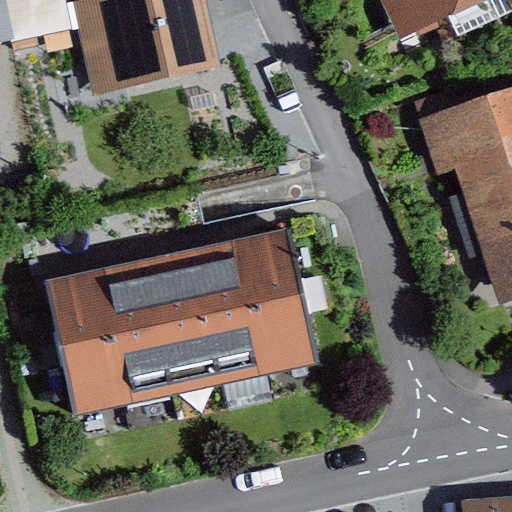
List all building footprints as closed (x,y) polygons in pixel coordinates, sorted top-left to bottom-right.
[(0,0),(0,39),(77,22),(72,0),(0,0)] [(197,0),(133,0),(76,14),(96,99),(214,71),(197,0)] [(493,0),(380,0),(402,45),(493,0)] [(481,317),(511,308),(511,77),(417,107),(481,317)] [(234,257),(260,383),(308,373),(282,247),(234,257)] [(260,383),(234,257),(186,267),(212,393),(260,383)] [(212,393),(186,267),(138,277),(165,403),(212,393)] [(165,403),(138,277),(90,286),(117,413),(165,403)] [(117,413),(90,286),(43,296),(69,423),(117,413)]
